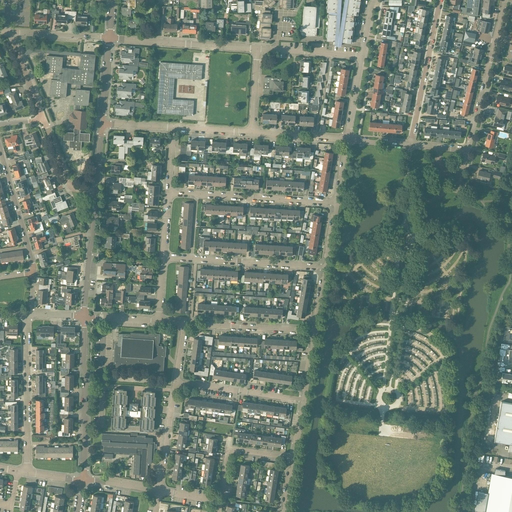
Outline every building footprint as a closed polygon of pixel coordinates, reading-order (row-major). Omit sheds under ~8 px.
[(135,8),(136,4),(135,0),(127,0),(127,7),(122,7),(122,16),(129,16),(128,28),(136,29),(136,21),(130,20),(131,8),(135,8)] [(236,0),(237,12),(251,12),(251,3),(245,4),(244,0),(236,0)] [(254,10),(260,10),(265,10),(265,7),(267,7),(268,6),(269,7),(270,7),(270,8),(273,5),(268,0),(263,0),(264,1),(255,1),(254,10)] [(327,0),(327,12),(329,12),(327,40),(334,41),(334,43),(334,45),(342,45),(342,42),(351,43),(351,39),(352,39),(356,15),(358,15),(360,0),(327,0)] [(450,0),(450,3),(453,4),(452,12),(460,14),(460,13),(461,7),(460,9),(459,8),(459,4),(460,0),(450,0)] [(477,16),(479,0),(467,0),(466,8),(461,7),(460,13),(466,14),(466,15),(477,16)] [(495,1),(495,0),(483,0),(482,12),(483,12),(482,17),(489,18),(490,13),(493,14),(494,1),(495,1)] [(310,36),(316,36),(317,28),(319,28),(320,12),(320,7),(304,6),(302,27),(301,27),(300,35),(306,36),(310,36)] [(390,7),(389,11),(387,11),(385,17),(392,18),(396,18),(397,13),(398,13),(399,7),(390,7)] [(191,10),(190,12),(196,13),(196,19),(199,19),(200,9),(195,9),(191,8),(190,10),(191,10)] [(35,15),(35,23),(46,23),(47,20),(47,16),(47,15),(46,15),(46,13),(47,13),(47,9),(44,9),(44,15),(35,15)] [(62,24),(62,14),(59,14),(59,11),(56,10),(56,9),(52,9),(52,16),(52,18),(54,18),(54,19),(55,20),(56,20),(55,24),(62,24)] [(429,11),(422,10),(423,9),(419,9),(418,15),(428,17),(429,11)] [(257,14),(257,17),(271,18),(271,16),(270,16),(270,11),(265,10),(260,10),(260,14),(257,14)] [(62,14),(62,24),(67,25),(67,20),(68,20),(69,20),(69,19),(72,19),(72,11),(65,11),(65,14),(62,14)] [(72,11),(72,19),(74,19),(74,20),(75,21),(76,21),(75,25),(81,25),(82,15),(76,15),(76,12),(72,11)] [(82,15),(81,25),(87,26),(87,20),(92,20),(92,13),(88,12),(88,16),(82,15)] [(260,21),(259,24),(270,25),(271,18),(257,17),(257,21),(260,21)] [(206,21),(206,26),(208,26),(207,30),(215,31),(215,27),(223,27),(224,20),(217,19),(216,22),(214,22),(206,21)] [(479,20),(477,26),(481,27),(480,31),(488,33),(490,23),(479,20)] [(232,24),(231,34),(235,34),(236,33),(240,33),(240,34),(246,34),(246,28),(250,28),(251,21),(247,21),(246,21),(246,23),(239,23),(239,24),(232,24)] [(395,37),(390,36),(390,30),(383,29),(382,35),(387,36),(387,39),(395,40),(395,37)] [(270,32),(256,31),(256,35),(259,35),(258,39),(264,39),(264,40),(265,40),(266,40),(267,40),(269,40),(270,32)] [(448,53),(450,47),(440,45),(439,51),(448,53)] [(120,54),(120,55),(120,56),(121,56),(121,57),(122,57),(122,61),(131,62),(130,65),(138,66),(139,59),(134,58),(135,53),(139,53),(139,49),(125,48),(125,52),(121,51),(121,52),(121,53),(120,53),(120,54)] [(475,48),(474,50),(471,50),(470,54),(482,57),(483,50),(475,48)] [(482,57),(470,54),(469,57),(473,57),(472,61),(480,63),(482,57)] [(49,69),(48,84),(51,84),(50,91),(53,91),(53,98),(55,98),(54,105),(56,106),(55,113),(58,113),(57,122),(67,123),(66,126),(81,127),(82,117),(81,117),(81,115),(88,116),(89,101),(81,100),(82,94),(90,95),(91,84),(90,84),(90,83),(91,83),(93,62),(56,59),(55,70),(49,69)] [(437,64),(435,70),(442,71),(446,72),(446,69),(445,69),(446,66),(437,64)] [(349,70),(345,69),(346,66),(345,65),(341,65),(340,65),(340,68),(341,69),(340,75),(348,77),(349,70)] [(119,73),(119,74),(119,75),(120,75),(120,79),(131,80),(131,76),(133,76),(133,71),(137,71),(137,67),(124,66),(123,70),(120,69),(120,70),(119,70),(119,71),(119,72),(119,73)] [(503,72),(511,74),(511,67),(505,66),(503,72)] [(406,74),(405,80),(408,81),(414,82),(416,76),(409,75),(406,74)] [(273,95),(273,91),(282,91),(283,81),(281,81),(282,78),(264,77),(263,94),(273,95)] [(511,82),(510,83),(501,80),(500,87),(510,90),(511,85),(511,83),(511,82)] [(117,88),(117,90),(117,91),(118,92),(117,93),(119,93),(118,97),(129,98),(130,94),(131,94),(131,93),(135,93),(136,85),(122,84),(122,87),(118,87),(117,88)] [(401,98),(401,99),(411,101),(412,95),(406,94),(406,91),(402,90),(402,92),(401,98)] [(10,104),(12,108),(13,110),(15,109),(16,110),(24,107),(22,101),(20,102),(16,91),(10,94),(13,102),(10,104)] [(508,98),(498,95),(496,103),(507,106),(509,99),(509,98),(508,98)] [(428,107),(437,108),(438,109),(440,99),(433,98),(432,101),(429,100),(428,107)] [(115,107),(115,108),(115,109),(116,109),(116,110),(117,111),(117,114),(128,115),(133,116),(133,112),(129,111),(130,109),(130,106),(134,107),(134,103),(120,101),(120,105),(116,105),(116,106),(115,106),(115,107)] [(409,106),(403,105),(399,104),(396,103),(395,106),(399,107),(398,114),(401,115),(402,111),(408,112),(409,106)] [(504,120),(506,111),(498,109),(496,118),(495,118),(493,125),(501,127),(503,120),(504,120)] [(423,129),(423,131),(423,132),(424,132),(424,135),(430,135),(431,126),(431,125),(428,125),(428,128),(425,128),(424,129),(423,129)] [(497,136),(498,133),(491,131),(490,134),(488,133),(485,146),(493,147),(493,148),(494,148),(495,148),(495,147),(496,147),(496,146),(496,145),(495,145),(495,144),(494,144),(496,135),(497,136)] [(30,136),(24,137),(26,145),(29,144),(33,143),(34,148),(40,145),(36,133),(30,135),(30,136)] [(17,145),(19,144),(17,135),(12,136),(13,137),(6,139),(7,146),(13,145),(14,151),(18,151),(17,145)] [(114,143),(123,144),(123,146),(119,146),(118,158),(124,159),(124,153),(127,153),(128,147),(127,147),(128,140),(124,140),(124,136),(114,135),(114,143)] [(143,145),(143,137),(134,137),(134,141),(128,140),(127,147),(128,147),(133,148),(134,144),(143,145)] [(162,149),(163,145),(160,145),(160,138),(156,138),(156,139),(150,138),(150,146),(156,147),(156,149),(162,149)] [(187,149),(187,151),(191,151),(191,149),(198,149),(198,141),(191,140),(191,144),(187,144),(187,146),(187,149)] [(198,149),(197,153),(204,153),(203,156),(207,156),(208,152),(208,145),(205,145),(205,141),(198,141),(198,149)] [(219,151),(219,142),(212,142),(212,146),(208,145),(208,152),(212,153),(212,150),(219,151)] [(219,151),(219,153),(229,154),(230,147),(226,147),(226,143),(219,142),(219,151)] [(230,147),(229,154),(233,154),(233,152),(240,152),(240,144),(234,143),(233,147),(230,147)] [(240,152),(239,156),(246,156),(246,155),(250,155),(251,148),(247,148),(247,144),(240,144),(240,152)] [(251,148),(250,155),(254,155),(254,156),(261,157),(261,153),(262,145),(255,145),(254,149),(251,148)] [(262,145),(261,153),(267,154),(267,156),(271,157),(272,149),(268,149),(268,145),(262,145)] [(272,149),(271,157),(275,157),(275,158),(282,158),(282,155),(283,146),(276,146),(275,150),(272,149)] [(283,146),(282,155),(288,155),(288,158),(292,158),(293,151),(291,151),(292,148),(289,148),(289,147),(283,146)] [(293,151),(292,158),(297,158),(297,161),(303,162),(303,159),(304,148),(297,147),(297,151),(293,151)] [(303,159),(309,160),(309,159),(312,159),(314,152),(310,152),(310,148),(304,148),(303,159)] [(25,151),(27,159),(35,156),(33,152),(30,153),(29,150),(25,151)] [(493,156),(483,153),(481,161),(494,164),(495,158),(495,157),(496,156),(493,156)] [(29,159),(23,160),(24,164),(26,163),(27,168),(31,167),(29,159)] [(42,162),(37,163),(40,173),(44,171),(50,169),(47,161),(42,163),(42,162)] [(122,170),(123,164),(117,163),(117,166),(112,165),(111,173),(119,173),(119,170),(122,170)] [(23,169),(14,171),(16,177),(20,176),(21,179),(26,178),(23,169)] [(148,175),(151,175),(151,179),(160,180),(160,173),(152,172),(148,171),(148,175)] [(477,178),(481,179),(480,181),(488,183),(490,173),(479,171),(477,178)] [(26,178),(21,179),(21,182),(18,183),(20,189),(29,187),(27,180),(26,178)] [(47,195),(55,192),(54,188),(57,187),(53,178),(49,180),(48,178),(43,180),(46,187),(48,186),(50,189),(46,191),(47,195)] [(124,191),(125,182),(121,182),(121,184),(113,183),(113,186),(110,186),(110,193),(121,194),(121,190),(124,191)] [(148,195),(158,196),(159,186),(149,186),(148,195)] [(28,193),(30,192),(29,187),(20,189),(21,195),(28,193)] [(54,209),(56,207),(58,211),(68,207),(65,201),(63,202),(60,196),(57,198),(55,194),(49,197),(54,209)] [(158,196),(148,195),(147,204),(158,205),(158,196)] [(25,207),(34,204),(33,201),(32,202),(31,199),(29,199),(23,201),(25,207)] [(119,210),(120,202),(112,201),(112,202),(109,201),(108,209),(119,210)] [(5,202),(0,203),(0,213),(10,210),(8,207),(7,207),(7,205),(6,205),(5,202)] [(34,204),(25,207),(26,213),(32,211),(35,211),(34,207),(38,206),(37,203),(34,204)] [(184,211),(193,211),(193,204),(184,203),(184,211)] [(10,210),(0,213),(2,219),(11,216),(10,210)] [(148,211),(148,215),(144,215),(144,220),(148,221),(154,222),(154,218),(157,219),(157,212),(148,211)] [(193,211),(184,211),(183,218),(192,219),(193,211)] [(67,216),(66,217),(65,215),(61,217),(62,218),(60,219),(62,224),(66,223),(68,227),(64,229),(66,234),(68,233),(73,231),(71,226),(77,224),(73,213),(66,215),(67,216)] [(50,223),(59,220),(58,219),(60,218),(58,215),(48,219),(50,223)] [(310,221),(313,221),(321,223),(322,216),(311,215),(310,221)] [(4,225),(1,225),(2,228),(5,227),(10,226),(9,223),(13,222),(11,216),(2,219),(4,225)] [(30,225),(36,223),(38,222),(37,216),(28,219),(30,225)] [(114,230),(114,226),(118,226),(118,223),(121,223),(122,218),(117,218),(108,217),(107,225),(108,225),(107,229),(114,230)] [(192,219),(183,218),(183,225),(192,226),(192,219)] [(36,223),(30,225),(31,231),(34,230),(35,233),(41,231),(40,228),(39,225),(42,224),(41,221),(38,222),(36,223)] [(154,222),(148,221),(147,230),(156,231),(156,225),(154,224),(154,222)] [(192,226),(183,225),(182,233),(191,234),(192,226)] [(8,236),(16,234),(15,228),(6,230),(8,236)] [(191,234),(182,233),(181,240),(190,241),(191,234)] [(16,234),(8,236),(4,237),(5,240),(8,239),(9,242),(10,246),(17,244),(16,240),(18,240),(16,234)] [(154,251),(155,239),(151,238),(151,234),(147,234),(145,250),(154,251)] [(35,243),(41,241),(46,239),(45,236),(41,237),(41,235),(39,235),(33,237),(35,243)] [(78,240),(80,239),(79,235),(64,239),(65,243),(70,242),(72,250),(80,248),(78,240)] [(106,236),(105,247),(115,248),(115,241),(120,242),(120,237),(106,236)] [(43,247),(42,243),(47,242),(46,239),(41,241),(35,243),(36,248),(43,247)] [(190,241),(181,240),(181,248),(190,249),(190,241)] [(17,251),(15,251),(16,260),(18,260),(23,259),(24,259),(22,250),(17,251)] [(11,252),(7,252),(9,261),(12,261),(16,260),(15,251),(11,252)] [(5,253),(0,253),(0,255),(1,263),(7,262),(9,261),(7,252),(5,253)] [(40,260),(47,258),(45,252),(38,254),(40,260)] [(53,256),(50,257),(47,258),(40,260),(41,266),(49,264),(48,261),(54,259),(53,256)] [(125,269),(128,265),(126,264),(106,263),(106,265),(104,265),(103,275),(115,276),(115,279),(124,280),(125,276),(125,271),(126,270),(125,269)] [(153,266),(142,265),(142,266),(139,265),(138,267),(135,265),(134,267),(132,265),(131,266),(129,265),(128,265),(125,269),(126,270),(128,271),(129,270),(131,272),(132,270),(139,275),(140,275),(140,279),(146,279),(146,277),(152,277),(152,270),(153,270),(153,266)] [(179,274),(188,275),(188,267),(179,266),(179,274)] [(61,276),(75,277),(75,273),(77,272),(78,268),(67,267),(67,272),(61,271),(61,276)] [(197,270),(196,281),(203,281),(203,278),(206,278),(207,269),(200,269),(200,270),(197,270)] [(188,275),(179,274),(178,281),(187,282),(188,275)] [(303,275),(302,284),(310,286),(311,279),(309,279),(309,276),(303,275)] [(75,277),(61,276),(61,279),(66,280),(65,285),(76,286),(76,281),(75,280),(74,280),(75,277)] [(39,284),(42,284),(41,287),(49,288),(50,284),(48,284),(48,278),(39,278),(39,284)] [(187,282),(178,281),(178,289),(187,290),(187,282)] [(106,295),(108,295),(125,296),(125,290),(121,290),(121,293),(114,292),(115,289),(113,289),(113,286),(113,284),(108,284),(108,285),(102,285),(102,292),(106,292),(106,295)] [(37,297),(47,297),(47,291),(49,291),(49,288),(41,287),(41,290),(38,290),(37,297)] [(144,298),(144,294),(150,295),(151,288),(140,287),(140,292),(136,291),(136,297),(144,298)] [(61,292),(64,293),(64,298),(76,299),(76,293),(69,293),(69,289),(66,289),(62,289),(61,292)] [(187,290),(178,289),(177,296),(186,297),(187,290)] [(125,303),(125,296),(108,295),(106,295),(106,298),(101,298),(101,305),(106,305),(106,307),(111,307),(111,306),(112,303),(114,303),(114,300),(120,300),(120,302),(125,303)] [(144,298),(136,297),(128,296),(128,301),(130,302),(139,303),(139,308),(149,308),(150,302),(144,301),(144,298)] [(186,297),(177,296),(176,304),(186,305),(186,297)] [(186,305),(176,304),(176,312),(185,312),(186,305)] [(297,315),(291,314),(290,318),(298,320),(299,316),(305,317),(306,311),(298,309),(297,315)] [(17,335),(17,324),(10,324),(9,328),(5,328),(5,335),(17,335)] [(53,339),(53,330),(53,327),(49,326),(45,326),(45,327),(37,327),(37,335),(49,336),(48,339),(53,339)] [(57,330),(57,343),(61,344),(61,337),(61,334),(66,334),(66,337),(74,337),(74,335),(75,327),(61,326),(61,330),(57,330)] [(511,327),(506,326),(503,338),(511,339),(511,327)] [(130,333),(130,334),(118,333),(118,344),(115,344),(113,367),(124,367),(151,368),(151,371),(163,372),(164,356),(166,356),(166,346),(158,346),(159,335),(130,333)] [(199,335),(199,339),(194,338),(193,344),(201,346),(202,339),(208,340),(208,344),(212,345),(213,337),(199,335)] [(264,349),(264,347),(270,347),(271,339),(265,339),(264,341),(262,341),(261,349),(264,349)] [(61,354),(66,354),(66,357),(62,357),(62,360),(74,360),(74,354),(69,353),(69,349),(61,349),(61,354)] [(61,371),(69,371),(69,367),(74,367),(74,360),(62,360),(62,366),(61,366),(61,371)] [(45,362),(36,362),(36,368),(38,368),(38,371),(45,371),(45,368),(45,362)] [(204,371),(198,370),(199,364),(190,363),(190,369),(195,370),(194,374),(208,376),(209,368),(205,367),(204,371)] [(209,374),(213,375),(213,377),(219,378),(221,370),(215,369),(215,368),(212,364),(211,364),(209,374)] [(65,375),(65,378),(62,378),(62,381),(73,382),(74,375),(69,375),(69,371),(61,371),(61,375),(65,375)] [(11,386),(18,386),(17,379),(11,379),(11,376),(6,377),(5,377),(5,380),(8,380),(8,386),(11,386)] [(65,386),(65,388),(60,388),(60,392),(69,392),(69,388),(73,388),(73,382),(62,381),(61,386),(65,386)] [(45,387),(36,387),(36,393),(38,393),(38,397),(45,396),(45,387)] [(127,390),(114,389),(114,393),(113,393),(113,403),(113,405),(112,414),(113,414),(113,416),(112,416),(111,426),(112,426),(112,430),(147,432),(147,430),(153,431),(153,429),(154,419),(153,419),(153,417),(154,417),(155,407),(154,407),(154,405),(155,405),(155,396),(155,391),(143,391),(142,395),(141,405),(142,405),(142,407),(141,407),(140,416),(141,416),(141,418),(140,418),(140,426),(125,425),(126,417),(125,417),(125,415),(126,415),(126,406),(126,404),(127,404),(127,394),(126,394),(127,390)] [(14,401),(14,398),(18,398),(18,391),(11,392),(11,398),(9,398),(9,401),(14,401)] [(64,403),(73,403),(73,396),(69,396),(69,392),(60,392),(60,397),(65,397),(64,403)] [(188,407),(194,408),(195,399),(189,398),(188,402),(186,402),(185,409),(187,409),(188,407)] [(242,410),(248,410),(248,411),(249,402),(243,401),(242,405),(239,405),(238,410),(242,410)] [(511,403),(501,401),(494,441),(510,444),(508,452),(511,452),(511,403)] [(8,411),(18,411),(18,405),(17,405),(17,402),(5,402),(5,405),(8,405),(8,411)] [(63,406),(64,406),(64,409),(60,409),(60,414),(68,414),(68,409),(73,410),(73,403),(64,403),(63,403),(63,406)] [(231,409),(232,405),(226,404),(224,412),(231,413),(231,414),(235,414),(235,410),(231,409)] [(290,411),(286,411),(286,408),(280,407),(279,415),(285,416),(284,419),(289,419),(290,411)] [(64,424),(73,425),(73,418),(68,418),(68,414),(60,414),(60,418),(64,418),(64,424)] [(189,423),(189,421),(196,422),(197,419),(192,418),(189,418),(189,420),(184,420),(184,423),(180,422),(179,428),(188,430),(189,423)] [(58,431),(58,436),(69,436),(69,431),(72,431),(73,425),(64,424),(64,431),(58,431)] [(235,432),(234,436),(238,437),(237,440),(243,441),(244,433),(245,430),(241,429),(241,432),(238,432),(235,432)] [(154,444),(155,442),(152,441),(153,438),(145,437),(145,436),(137,435),(137,437),(129,436),(130,434),(102,433),(101,445),(103,445),(103,453),(101,453),(101,457),(105,457),(105,459),(113,459),(113,452),(136,453),(135,474),(139,474),(139,476),(147,477),(148,463),(152,463),(152,459),(154,459),(154,447),(152,447),(152,444),(154,444)] [(206,438),(209,438),(208,444),(216,445),(217,439),(214,438),(215,435),(207,434),(206,438)] [(284,445),(285,438),(286,436),(281,436),(281,438),(275,437),(274,445),(280,446),(280,444),(284,445)] [(216,445),(208,444),(206,444),(205,453),(212,454),(212,451),(215,452),(216,450),(217,451),(217,448),(216,448),(216,445)] [(492,474),(488,494),(478,492),(474,511),(511,511),(511,477),(504,476),(505,470),(496,469),(495,474),(492,474)] [(250,482),(247,481),(247,478),(239,476),(238,482),(246,484),(249,485),(250,482)]
